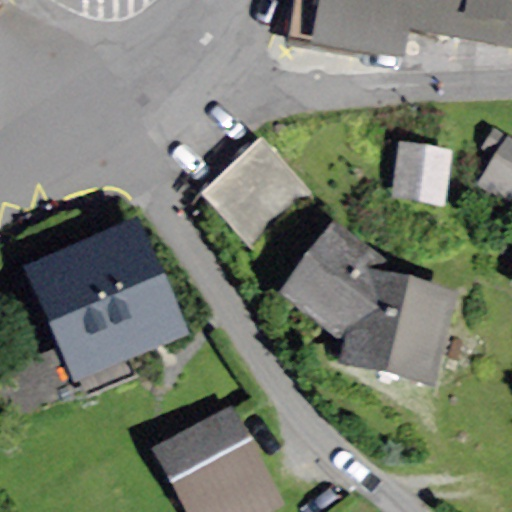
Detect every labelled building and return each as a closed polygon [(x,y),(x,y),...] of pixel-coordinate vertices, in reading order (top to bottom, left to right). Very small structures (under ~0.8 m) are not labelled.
[(511,0),(300,0),(296,40),(319,43),(318,50),(400,60),(401,47),(403,37),(511,49),(511,0)] [(262,134),(201,192),(247,240),(308,181),(262,134)] [(511,204),(511,149),(508,147),(484,186),(511,204)] [(447,158),(401,152),(395,199),(441,205),(447,158)] [(382,286),(386,271),(335,236),(284,309),(346,352),(342,368),(428,391),(451,304),(382,286)] [(136,237),(33,284),(81,389),(184,342),(136,237)] [(231,418),(157,458),(186,511),(266,511),(279,505),(231,418)]
